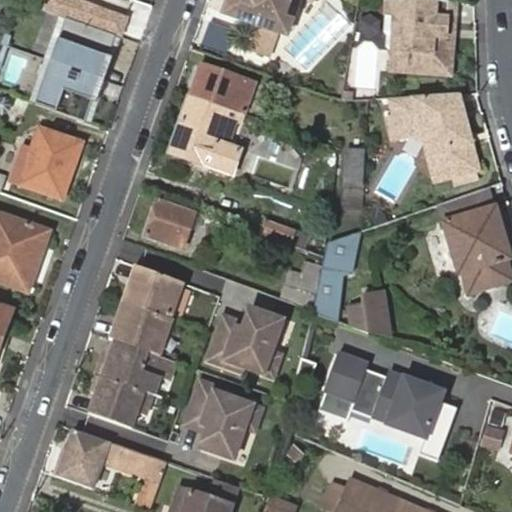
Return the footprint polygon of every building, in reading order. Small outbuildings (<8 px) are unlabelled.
[(127,19),(71,0),(48,0),(44,12),(67,20),(115,36),(120,37),(127,19)] [(229,0),(224,14),(287,36),(299,0),(309,0),(317,3),(317,0),(229,0)] [(396,0),(396,17),(387,16),(386,34),(388,36),(388,48),(390,51),(393,51),(391,72),(451,77),(454,37),(447,37),(449,3),(410,0),(396,0)] [(396,0),(387,0),(387,16),(396,17),(396,0)] [(456,3),(449,3),(447,37),(454,37),(456,3)] [(115,36),(67,20),(52,63),(100,80),(115,36)] [(18,83),(27,52),(11,48),(2,79),(18,83)] [(100,80),(52,63),(37,107),(85,124),(100,80)] [(201,65),(190,97),(244,115),(256,84),(201,65)] [(344,91),(342,103),(351,102),(353,93),(344,91)] [(469,137),(457,96),(450,97),(459,131),(469,137)] [(244,115),(190,97),(170,155),(232,177),(241,152),(234,149),(227,147),(217,144),(226,120),(235,124),(241,125),(244,115)] [(450,97),(388,100),(393,120),(387,121),(392,140),(410,135),(425,144),(432,169),(447,165),(450,178),(478,171),(469,137),(459,131),(450,97)] [(2,101),(0,102),(0,112),(3,113),(7,111),(9,107),(7,103),(2,101)] [(217,144),(227,147),(235,124),(226,120),(217,144)] [(36,154),(25,187),(62,199),(82,143),(40,128),(32,152),(36,154)] [(363,187),(365,154),(347,153),(346,186),(363,187)] [(447,165),(432,169),(436,183),(450,178),(447,165)] [(196,213),(159,200),(146,237),(183,249),(196,213)] [(447,224),(445,225),(459,274),(463,273),(469,294),(511,282),(505,261),(508,259),(494,210),(449,224),(449,222),(446,223),(447,224)] [(0,283),(28,293),(49,232),(0,215),(0,283)] [(266,220),(260,236),(290,245),(295,232),(295,231),(266,220)] [(295,232),(290,245),(325,259),(326,245),(326,243),(295,232)] [(318,286),(342,277),(352,274),(361,233),(328,245),(326,245),(325,259),(318,286)] [(291,273),(282,298),(310,310),(320,267),(305,263),(302,277),(291,273)] [(135,266),(128,286),(133,288),(140,269),(135,266)] [(128,286),(122,303),(170,319),(182,284),(140,269),(133,288),(128,286)] [(312,311),(311,315),(335,324),(342,277),(318,286),(312,311)] [(347,308),(351,329),(367,335),(368,332),(389,337),(382,294),(362,297),(363,305),(347,308)] [(114,341),(160,357),(173,321),(170,319),(122,303),(116,320),(121,322),(114,341)] [(0,344),(12,312),(0,307),(0,344)] [(221,322),(207,361),(240,373),(242,367),(263,374),(270,353),(282,320),(250,308),(244,324),(242,331),(221,322)] [(223,317),(221,322),(242,331),(244,324),(223,317)] [(109,339),(114,341),(121,322),(116,320),(109,339)] [(107,361),(114,341),(109,339),(102,360),(107,361)] [(175,362),(160,357),(114,341),(107,361),(102,360),(96,376),(153,396),(158,379),(168,383),(175,362)] [(280,356),(270,353),(263,374),(272,378),(280,356)] [(443,395),(338,357),(326,392),(354,402),(351,412),(426,438),(420,456),(439,462),(457,411),(440,405),(443,395)] [(145,417),(153,396),(96,376),(90,393),(95,395),(100,397),(98,402),(93,400),(88,415),(131,430),(137,414),(145,417)] [(232,396),(199,384),(185,422),(207,430),(205,436),(199,451),(231,463),(243,430),(251,408),(230,401),(232,396)] [(251,408),(243,430),(252,434),(260,412),(251,408)] [(185,422),(184,428),(205,436),(207,430),(185,422)] [(74,431),(58,478),(92,490),(103,460),(119,465),(118,468),(152,480),(160,483),(167,464),(109,443),(74,431)] [(160,483),(152,480),(147,494),(155,497),(160,483)] [(238,489),(216,482),(210,500),(191,493),(180,489),(171,511),(230,511),(232,507),(238,489)] [(421,511),(352,482),(339,511),(421,511)] [(147,494),(142,508),(151,511),(155,497),(147,494)] [(293,511),(295,508),(272,498),(266,511),(293,511)]
